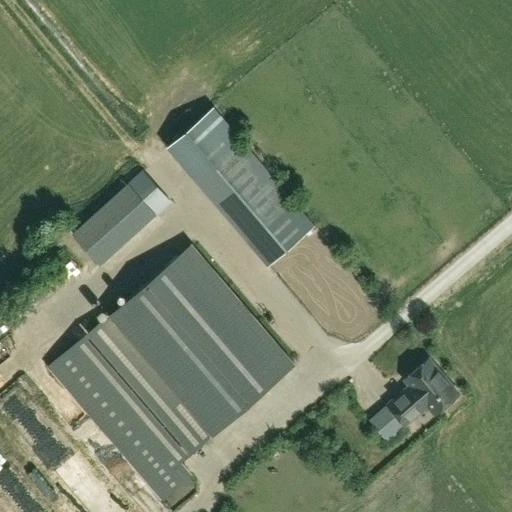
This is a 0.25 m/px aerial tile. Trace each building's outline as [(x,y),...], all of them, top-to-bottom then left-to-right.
[(293,200),(239,137),(212,106),(166,146),(247,239),(293,200)] [(148,202),(162,190),(136,159),(122,171),(148,202)] [(128,184),(72,234),(100,264),(155,214),(128,184)] [(294,364),(191,244),(49,367),(162,499),(191,474),(181,462),(294,364)] [(41,274),(49,282),(72,259),(64,251),(41,274)] [(0,337),(8,343),(16,331),(6,323),(0,330),(0,337)] [(404,377),(410,384),(388,403),(406,424),(429,405),(435,412),(457,392),(427,357),(404,377)] [(35,386),(46,375),(34,363),(23,374),(35,386)] [(55,438),(7,383),(0,389),(0,407),(39,452),(55,438)] [(32,482),(24,491),(37,504),(45,495),(32,482)]
